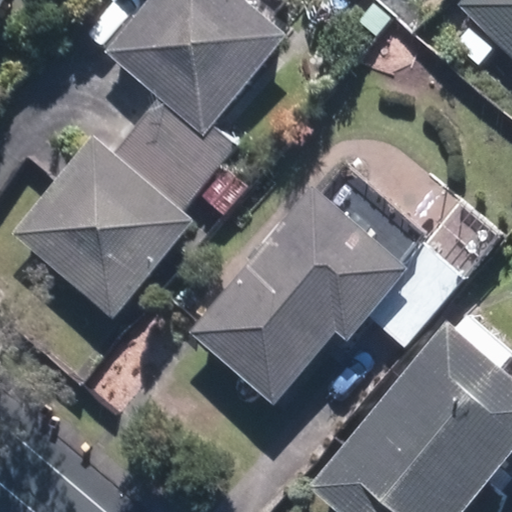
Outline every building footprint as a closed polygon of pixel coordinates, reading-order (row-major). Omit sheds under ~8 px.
[(0,0),(0,22),(10,0),(0,0)] [(292,39),(247,0),(151,0),(107,50),(165,101),(117,156),(96,138),(16,231),(115,317),(198,222),(186,211),(240,148),(215,127),(292,39)] [(511,0),(466,0),(460,7),(511,57),(511,0)] [(414,267),(317,184),(192,330),(279,405),(343,332),(352,340),(414,267)] [(470,511),(511,464),(511,372),(454,323),(311,488),(339,511),(470,511)]
